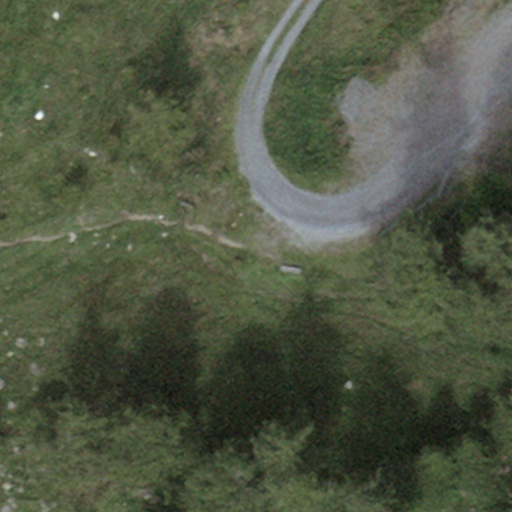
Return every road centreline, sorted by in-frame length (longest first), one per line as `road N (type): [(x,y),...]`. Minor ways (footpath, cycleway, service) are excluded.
road 1 (track): [(0,230),(59,243),(312,239)]
road 2 (track): [(312,239),(489,65),(511,53)]
road 3 (track): [(312,239),(252,148),(275,56),(316,0)]
